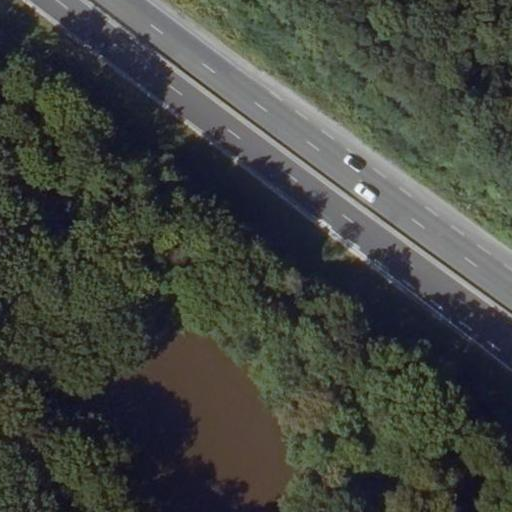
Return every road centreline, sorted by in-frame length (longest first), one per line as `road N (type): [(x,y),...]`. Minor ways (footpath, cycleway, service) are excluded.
road 1 (trunk): [(56,0),(511,334)]
road 2 (trunk): [(511,289),(120,0)]
road 3 (track): [(0,295),(198,200)]
road 4 (track): [(400,103),(511,50)]
